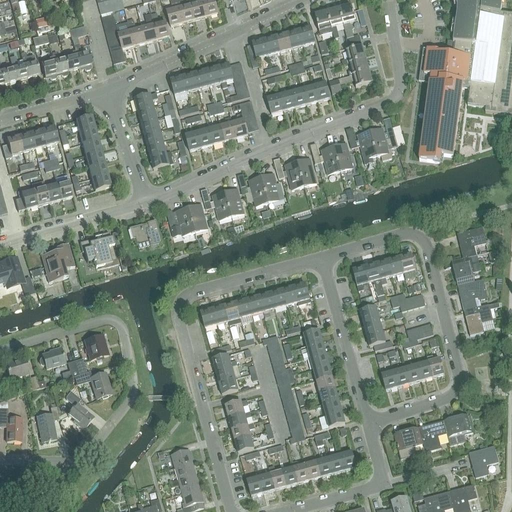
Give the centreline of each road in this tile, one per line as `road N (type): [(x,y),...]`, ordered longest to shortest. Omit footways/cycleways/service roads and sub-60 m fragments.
road 1 (residential): [(144,202),(394,99),(400,84),(386,0)]
road 2 (residential): [(229,511),(177,307),(190,292),(321,258)]
road 3 (residential): [(0,459),(76,460),(133,390),(122,326),(111,319),(0,350)]
road 4 (residential): [(366,420),(450,397),(459,386),(426,243),(418,237)]
road 5 (residential): [(107,90),(303,0)]
road 6 (residential): [(366,420),(321,258)]
road 7 (residential): [(283,511),(381,484),(366,420)]
road 8 (residential): [(0,244),(144,202)]
